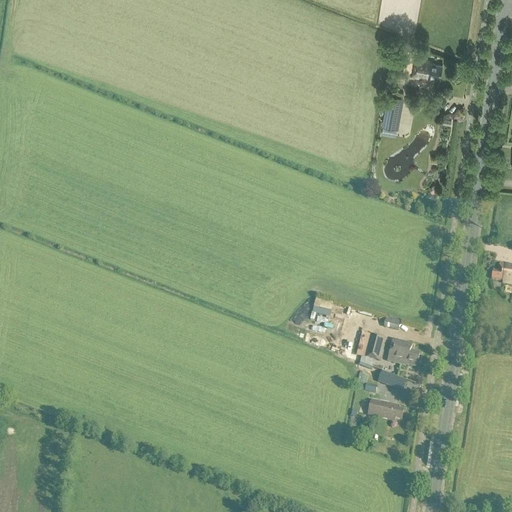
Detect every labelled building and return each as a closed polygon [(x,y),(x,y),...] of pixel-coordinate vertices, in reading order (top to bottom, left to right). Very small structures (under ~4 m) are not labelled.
[(440,80),(442,66),(431,64),(432,61),(416,58),(413,77),(428,80),(428,78),(440,80)] [(382,127),(398,130),(404,99),(388,96),(382,127)] [(511,286),(511,267),(500,266),(499,273),(494,272),(492,282),(503,284),(503,285),(511,286)] [(324,312),(324,303),(314,303),(314,312),(324,312)] [(398,333),(400,323),(387,319),(384,330),(398,333)] [(371,337),(365,360),(381,365),(387,342),(371,337)] [(413,347),(394,342),(389,364),(406,368),(406,367),(417,369),(420,356),(413,354),(413,353),(411,353),(413,347)] [(394,389),(397,379),(383,373),(379,383),(394,389)] [(377,389),(367,387),(365,393),(376,395),(377,389)] [(402,422),(404,412),(400,411),(400,409),(372,403),(369,418),(395,423),(396,420),(402,422)]
